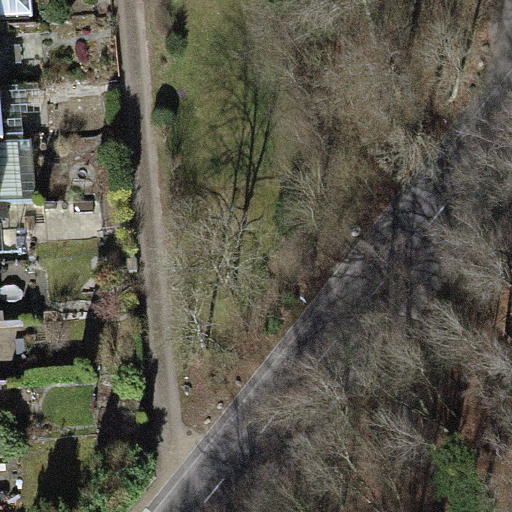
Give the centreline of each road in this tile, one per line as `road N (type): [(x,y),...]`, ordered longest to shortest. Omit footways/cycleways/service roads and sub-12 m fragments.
road 1 (tertiary): [(511,122),(196,511)]
road 2 (track): [(497,511),(398,432),(408,304),(397,264)]
